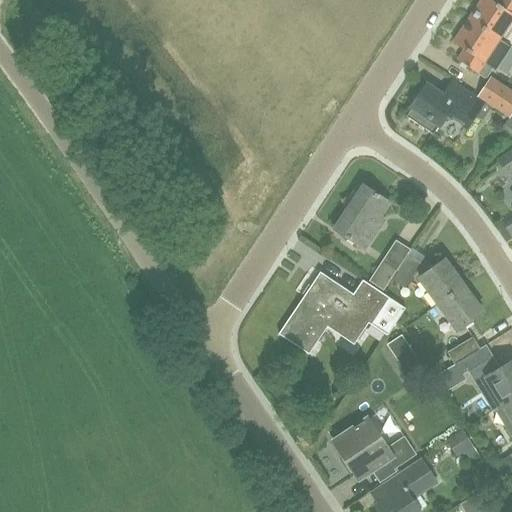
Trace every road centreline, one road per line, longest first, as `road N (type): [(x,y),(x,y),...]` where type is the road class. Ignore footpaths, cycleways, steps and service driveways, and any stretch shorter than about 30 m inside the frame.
road 1 (unclassified): [(202,341),(0,56)]
road 2 (residential): [(202,341),(351,121)]
road 3 (residential): [(511,280),(442,188),(351,121)]
road 4 (residential): [(316,511),(202,341)]
road 5 (residential): [(351,121),(431,0)]
